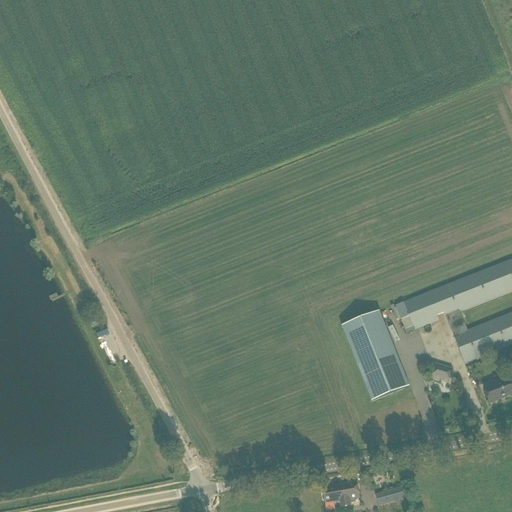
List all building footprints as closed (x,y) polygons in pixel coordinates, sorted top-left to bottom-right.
[(511,259),(437,290),(436,290),(396,306),(407,334),(418,330),(439,321),(437,316),(446,313),(447,315),(455,336),(466,364),(511,345),(511,259)] [(407,388),(378,313),(345,327),(374,401),(407,388)] [(441,379),(444,367),(433,364),(430,376),(441,379)] [(444,367),(441,379),(449,382),(452,370),(444,367)] [(511,395),(511,382),(511,380),(504,383),(484,390),(490,404),(511,395)] [(323,490),(324,499),(325,505),(343,502),(344,508),(351,507),(350,500),(360,498),(357,483),(323,490)] [(376,495),(379,504),(379,507),(403,499),(403,497),(400,488),(376,495)]
